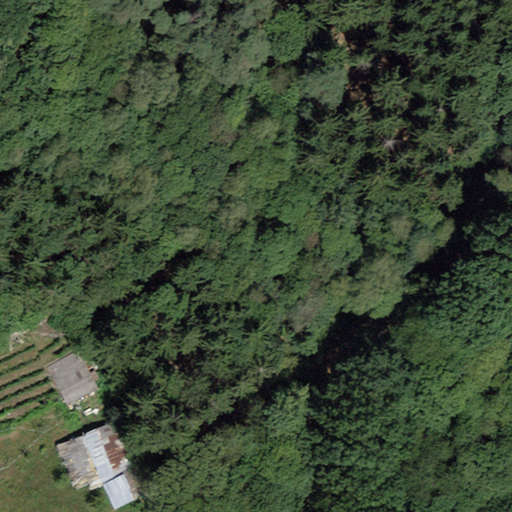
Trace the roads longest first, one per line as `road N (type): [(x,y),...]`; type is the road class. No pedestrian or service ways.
road 1 (unclassified): [(511,124),(464,228),(334,391),(318,511)]
road 2 (track): [(379,511),(373,475),(391,320)]
